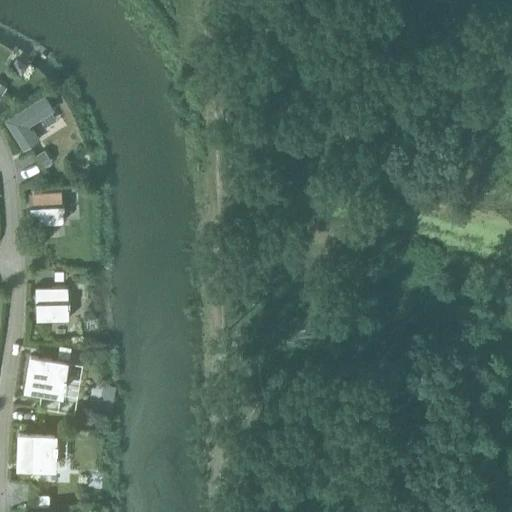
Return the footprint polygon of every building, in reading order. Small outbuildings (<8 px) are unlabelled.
[(27,125),(52,109),(44,96),(5,121),(23,149),(39,139),(32,129),(30,130),(27,125)] [(61,188),(27,191),(30,223),(63,221),(62,210),(64,210),(63,203),(62,203),(61,188)] [(67,285),(34,286),(35,319),(68,318),(68,307),(69,307),(69,300),(68,300),(67,285)] [(65,361),(30,355),(24,387),(60,392),(61,384),(63,385),(65,376),(62,376),(65,361)] [(64,392),(79,395),(85,361),(70,358),(64,392)] [(55,450),(56,442),(54,442),(54,434),(18,432),(17,465),(53,466),(53,450),(55,450)]
